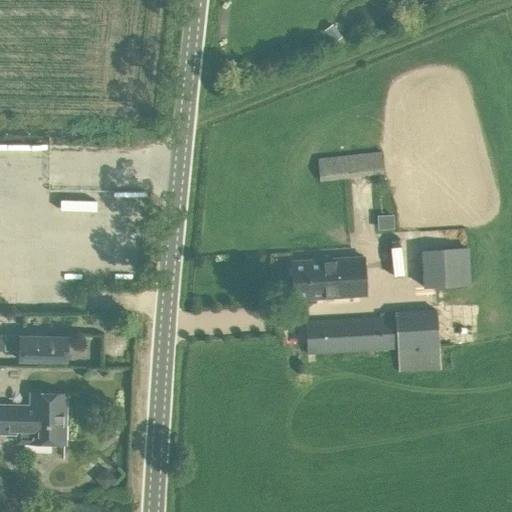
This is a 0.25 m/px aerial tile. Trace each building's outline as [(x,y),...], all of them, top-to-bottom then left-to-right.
[(383,152),(318,159),(320,180),(385,173),(383,152)] [(388,236),(389,264),(400,264),(399,236),(388,236)] [(468,247),(422,250),(424,286),(470,284),(468,247)] [(364,256),(292,260),(294,300),(366,295),(364,256)] [(395,314),(306,319),(308,352),(397,347),(398,370),(442,368),(438,308),(395,311),(395,314)] [(4,335),(3,351),(19,352),(19,360),(67,361),(67,336),(18,335),(19,335),(4,335)] [(0,409),(0,441),(32,442),(32,447),(62,448),(64,397),(34,396),(33,411),(0,409)] [(96,479),(106,490),(116,480),(106,469),(96,479)]
